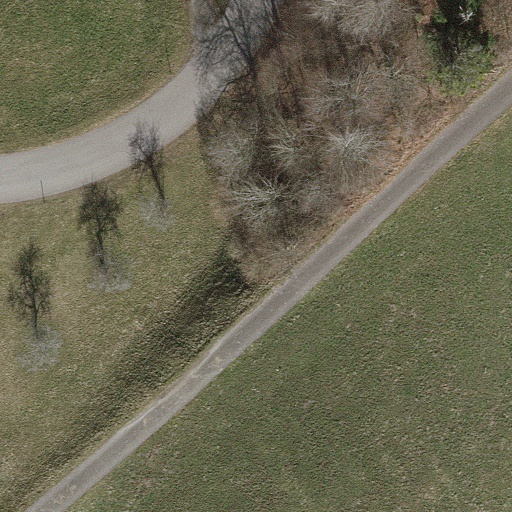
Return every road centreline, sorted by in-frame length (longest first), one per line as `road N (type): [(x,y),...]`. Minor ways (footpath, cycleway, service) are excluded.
road 1 (track): [(48,511),(290,302),(511,88)]
road 2 (unclassified): [(263,0),(197,97),(116,162),(0,190)]
